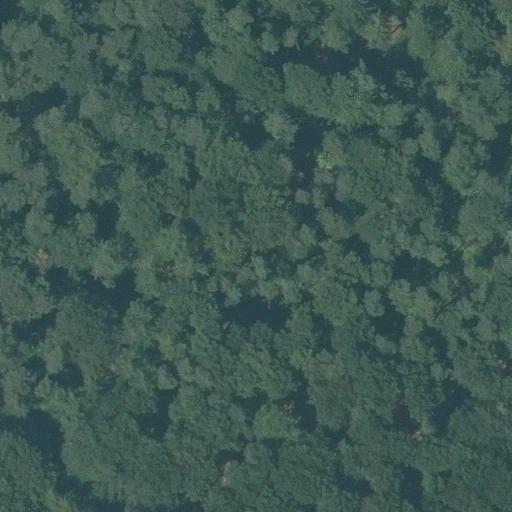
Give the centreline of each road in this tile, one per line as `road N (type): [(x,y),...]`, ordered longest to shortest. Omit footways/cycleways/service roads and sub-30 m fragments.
road 1 (track): [(273,511),(134,370),(0,259)]
road 2 (track): [(63,511),(134,370)]
